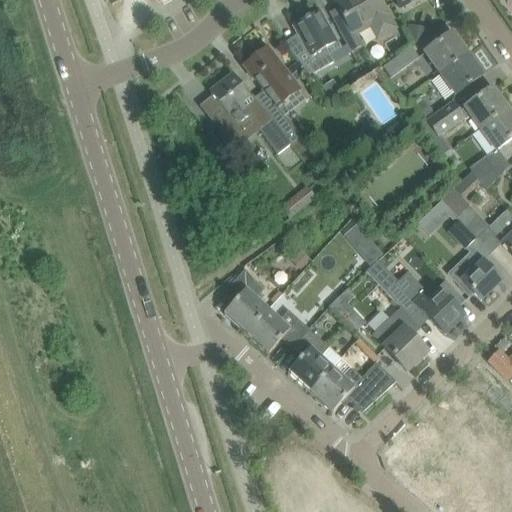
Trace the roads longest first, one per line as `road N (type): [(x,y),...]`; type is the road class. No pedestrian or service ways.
road 1 (tertiary): [(75,87),(160,363)]
road 2 (residential): [(361,456),(330,441),(230,348),(160,363)]
road 3 (residential): [(361,456),(511,305)]
road 4 (residential): [(75,87),(187,44),(238,0)]
road 5 (tertiary): [(160,363),(204,511)]
